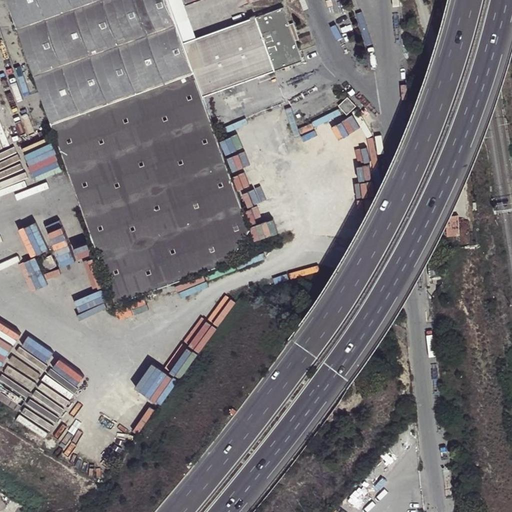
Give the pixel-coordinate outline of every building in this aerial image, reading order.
[(183,41),(179,28),(168,0),(9,0),(52,120),(193,69),(184,43),(183,41)] [(184,5),(182,0),(168,0),(183,41),(196,36),(184,5)] [(282,8),(184,43),(193,69),(203,97),(302,60),(282,8)] [(203,97),(193,69),(52,120),(50,120),(65,159),(115,302),(180,279),(230,261),(250,228),(214,129),(203,97)] [(355,106),(346,97),(337,105),(345,114),(355,106)] [(432,218),(433,215),(432,214),(430,212),(427,212),(425,213),(424,216),(425,219),(428,220),(430,220),(432,218)] [(445,216),(447,235),(459,233),(457,214),(445,216)] [(429,259),(430,273),(443,273),(441,246),(433,246),(434,258),(429,259)] [(57,265),(51,254),(41,260),(46,270),(57,265)] [(382,307),(383,304),(382,302),(380,301),(377,301),(375,302),(374,305),(375,307),(377,309),(380,309),(382,307)]
